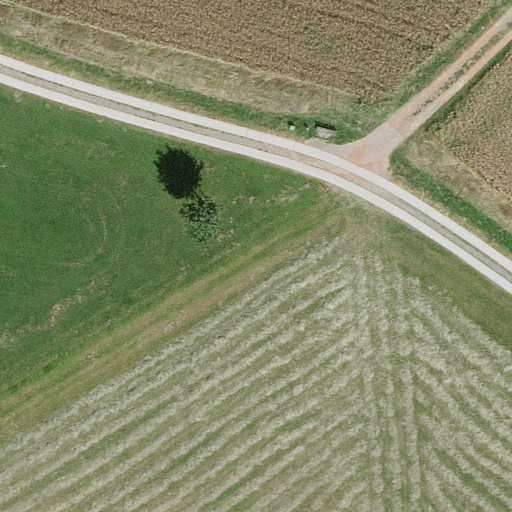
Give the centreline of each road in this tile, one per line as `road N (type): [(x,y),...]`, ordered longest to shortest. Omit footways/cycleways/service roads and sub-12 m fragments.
road 1 (track): [(0,80),(339,180),(511,281)]
road 2 (track): [(339,180),(436,110),(511,32)]
